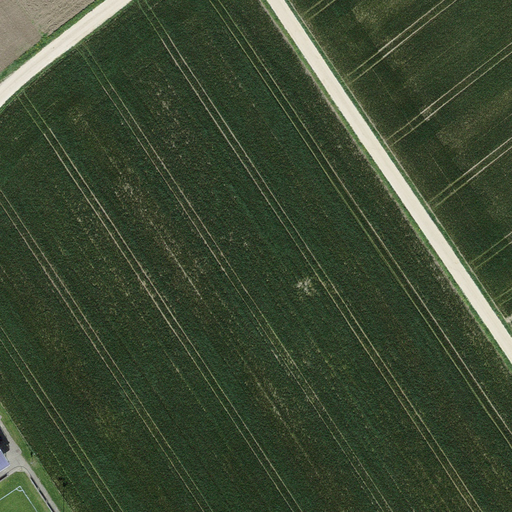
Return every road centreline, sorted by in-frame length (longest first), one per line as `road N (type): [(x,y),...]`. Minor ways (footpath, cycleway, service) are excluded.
road 1 (track): [(511,353),(272,0)]
road 2 (track): [(120,0),(0,97)]
